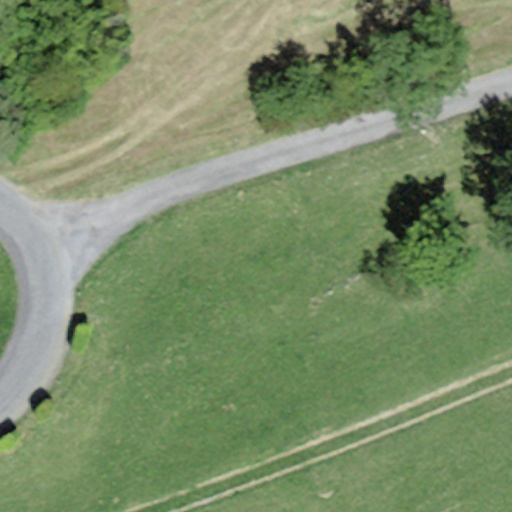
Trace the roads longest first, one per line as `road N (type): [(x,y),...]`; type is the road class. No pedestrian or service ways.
road 1 (track): [(34,248),(221,172),(511,82)]
road 2 (track): [(157,511),(511,370)]
road 3 (tertiary): [(0,391),(32,346),(44,291),(34,248),(0,214)]
